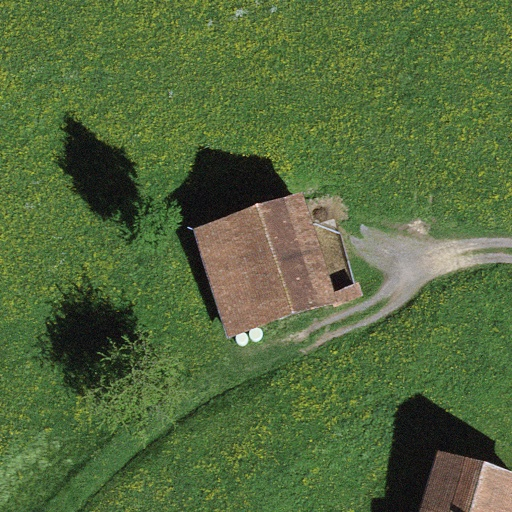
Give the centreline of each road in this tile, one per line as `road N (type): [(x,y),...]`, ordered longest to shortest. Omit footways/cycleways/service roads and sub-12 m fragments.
road 1 (motorway): [(0,203),(152,271),(511,409)]
road 2 (track): [(511,249),(439,261),(362,316),(204,390),(114,455),(62,511)]
road 3 (motorway): [(511,140),(140,0)]
